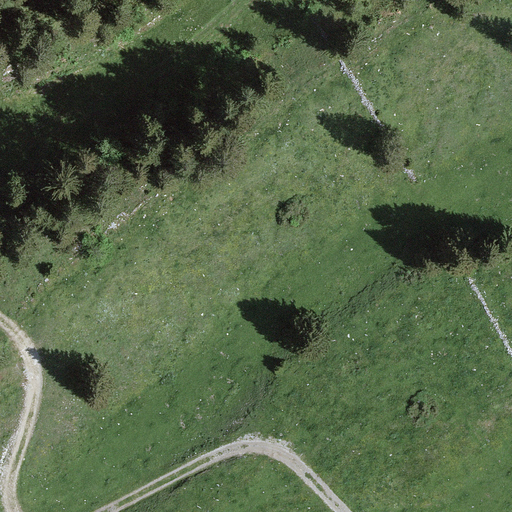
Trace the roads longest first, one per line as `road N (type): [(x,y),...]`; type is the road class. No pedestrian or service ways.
road 1 (track): [(346,511),(288,458),(229,461),(108,511)]
road 2 (track): [(15,511),(5,502),(36,396),(18,342),(0,320)]
